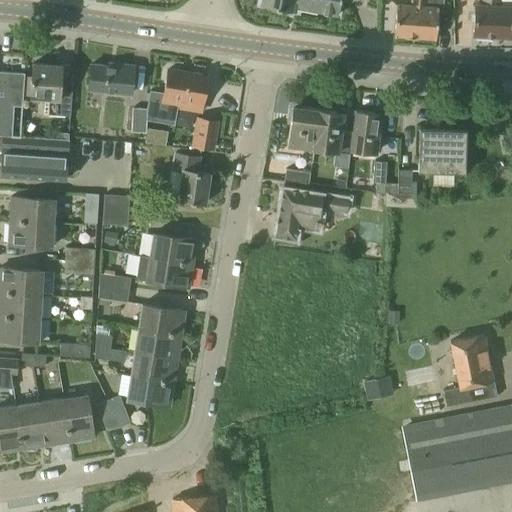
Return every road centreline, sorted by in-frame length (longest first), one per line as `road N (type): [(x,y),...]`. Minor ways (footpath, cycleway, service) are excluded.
road 1 (residential): [(265,50),(192,447),(171,460),(0,491)]
road 2 (secondary): [(511,69),(265,50)]
road 3 (secondary): [(222,44),(0,10)]
